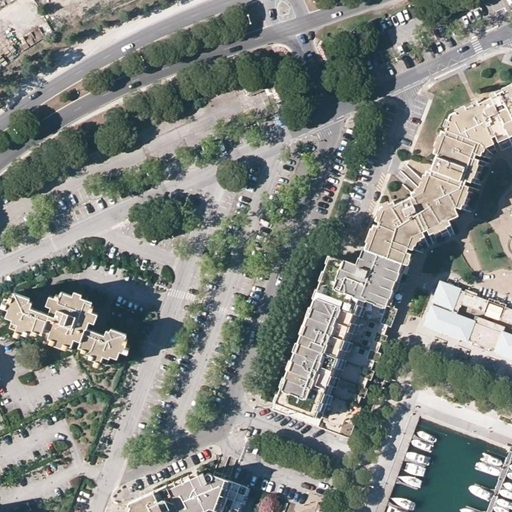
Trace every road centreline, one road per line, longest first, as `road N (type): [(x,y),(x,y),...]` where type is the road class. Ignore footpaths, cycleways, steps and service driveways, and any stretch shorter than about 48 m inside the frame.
road 1 (residential): [(110,471),(127,471),(225,423),(329,138),(331,113)]
road 2 (primary): [(0,158),(51,122),(154,71),(294,28)]
road 3 (residential): [(208,172),(212,201),(110,471)]
road 4 (primary): [(232,0),(100,59),(0,124)]
road 5 (residential): [(208,172),(0,266)]
road 6 (residential): [(511,31),(331,113)]
road 7 (residential): [(331,113),(208,172)]
